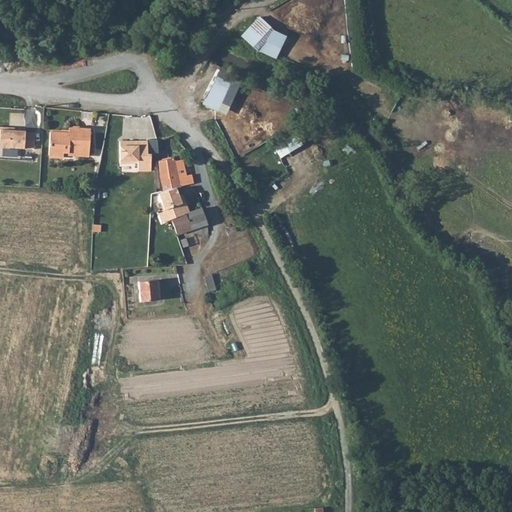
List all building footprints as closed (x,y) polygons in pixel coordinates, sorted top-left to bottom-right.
[(259,16),(239,35),(255,50),(274,59),(286,37),(272,29),(259,16)] [(240,80),(217,69),(202,105),(214,110),(218,101),(229,106),(240,80)] [(8,126),(0,125),(0,145),(32,148),(33,131),(24,131),(24,129),(13,128),(8,128),(8,126)] [(50,154),(63,155),(63,151),(90,153),(91,130),(71,128),(70,134),(51,132),(50,154)] [(145,141),(119,141),(120,163),(133,162),(132,160),(138,160),(139,170),(150,170),(150,153),(145,153),(145,141)] [(176,186),(179,186),(179,179),(178,175),(186,173),(185,166),(183,160),(175,161),(174,157),(157,161),(160,179),(164,189),(176,186)] [(179,179),(179,186),(194,182),(191,172),(186,173),(187,178),(179,179)] [(159,219),(170,216),(184,211),(180,202),(182,201),(180,202),(176,186),(164,189),(158,191),(162,206),(155,208),(159,219)] [(170,216),(174,230),(175,233),(206,223),(199,207),(187,210),(184,211),(170,216)] [(220,215),(226,226),(234,222),(228,211),(220,215)] [(137,280),(138,298),(157,297),(156,278),(137,280)]
